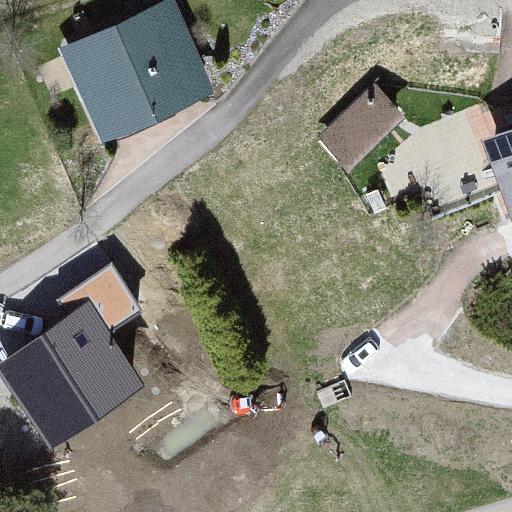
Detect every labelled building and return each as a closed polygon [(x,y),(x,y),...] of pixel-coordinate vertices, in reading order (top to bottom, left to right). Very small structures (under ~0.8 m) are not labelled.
[(187,0),(172,0),(61,50),(102,143),(227,87),(187,0)] [(500,0),(439,0),(440,39),(500,40),(500,0)] [(370,90),(327,132),(349,155),(393,113),(370,90)] [(511,133),(496,139),(511,177),(511,133)] [(82,290),(0,343),(0,354),(46,425),(133,369),(82,290)]
